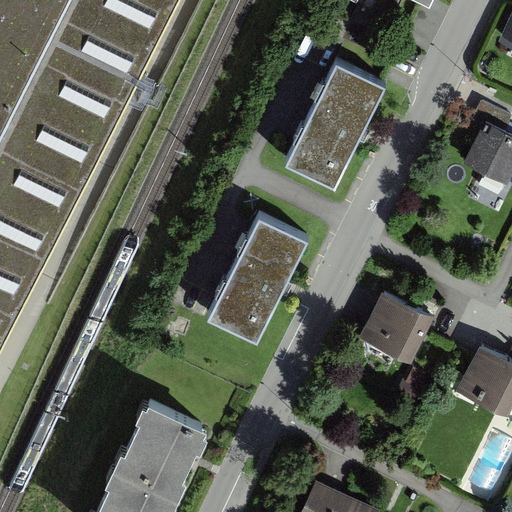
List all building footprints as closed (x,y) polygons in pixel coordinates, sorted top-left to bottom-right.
[(0,0),(0,358),(178,0),(0,0)] [(511,11),(501,37),(511,42),(511,11)] [(337,54),(286,156),(336,181),(387,79),(337,54)] [(481,124),(458,168),(499,191),(511,166),(511,129),(493,120),(489,128),(481,124)] [(259,208),(207,311),(258,336),(310,234),(259,208)] [(435,313),(382,287),(359,334),(412,360),(435,313)] [(457,388),(509,413),(511,406),(511,356),(481,341),(457,388)] [(122,431),(114,448),(179,478),(186,462),(184,460),(198,429),(201,431),(208,416),(205,415),(208,409),(150,382),(147,387),(144,386),(137,400),(140,402),(126,433),(122,431)] [(171,495),(179,478),(114,448),(106,465),(110,466),(95,497),(91,496),(84,510),(87,511),(159,511),(168,494),(171,495)] [(380,511),(316,482),(301,511),(380,511)]
